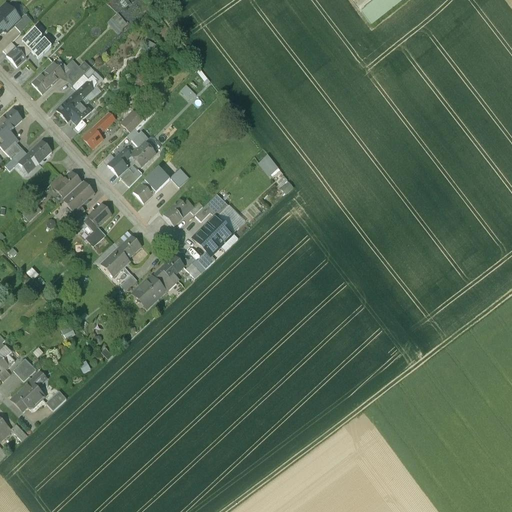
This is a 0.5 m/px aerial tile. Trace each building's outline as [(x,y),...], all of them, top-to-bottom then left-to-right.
[(401,0),(377,0),(361,13),(371,26),(403,1),(401,0)] [(6,6),(0,11),(0,33),(6,33),(13,27),(17,24),(16,23),(11,17),(14,14),(6,6)] [(119,35),(129,24),(117,13),(107,25),(119,35)] [(24,16),(16,23),(17,24),(13,27),(20,34),(31,23),(24,16)] [(34,30),(21,43),(22,44),(16,50),(15,48),(6,57),(5,57),(16,69),(26,60),(25,59),(31,53),(38,60),(50,48),(34,30)] [(11,43),(2,52),(6,57),(15,48),(11,43)] [(55,63),(32,85),(42,97),(66,75),(55,63)] [(77,67),(65,78),(73,86),(90,69),(85,64),(79,69),(77,67)] [(76,94),(57,113),(68,124),(70,121),(77,127),(90,113),(81,102),(93,92),(90,89),(98,82),(93,76),(88,81),(76,94)] [(12,110),(0,121),(0,136),(5,142),(12,136),(9,133),(22,121),(12,110)] [(121,124),(131,134),(144,120),(134,111),(121,124)] [(110,115),(83,140),(94,152),(103,143),(98,138),(116,121),(110,115)] [(5,142),(0,147),(12,161),(22,152),(16,145),(19,143),(12,136),(5,142)] [(155,154),(138,136),(131,142),(138,150),(133,154),(136,158),(136,164),(140,169),(155,154)] [(26,157),(18,164),(18,165),(28,175),(52,153),(42,142),(26,157)] [(124,151),(108,167),(118,178),(127,169),(123,165),(131,157),(124,151)] [(256,163),(269,179),(279,170),(263,151),(255,157),(258,162),(256,163)] [(12,161),(5,168),(10,173),(18,165),(18,164),(26,157),(22,152),(12,161)] [(141,186),(133,194),(143,205),(152,197),(169,181),(158,169),(141,185),(141,186)] [(120,179),(129,189),(141,176),(137,172),(133,176),(129,171),(120,179)] [(180,171),(170,179),(179,188),(188,180),(180,171)] [(64,181),(60,177),(51,186),(64,201),(68,198),(81,186),(71,175),(64,181)] [(81,186),(68,198),(72,202),(71,203),(72,204),(68,207),(75,214),(81,209),(95,197),(83,184),(81,186)] [(216,197),(195,218),(201,224),(210,215),(222,202),(216,197)] [(180,201),(163,217),(173,228),(182,220),(178,215),(185,207),(183,205),(180,201)] [(185,207),(178,215),(182,220),(190,213),(194,209),(187,201),(183,205),(185,207)] [(222,202),(210,215),(214,219),(215,218),(217,219),(228,208),(222,202)] [(194,209),(190,213),(193,217),(202,208),(199,204),(194,209)] [(100,206),(82,222),(92,233),(85,240),(93,248),(105,237),(97,229),(110,217),(100,206)] [(228,208),(217,219),(233,236),(245,225),(228,208)] [(72,215),(67,220),(72,225),(85,213),(81,209),(75,214),(73,216),(72,215)] [(214,219),(202,231),(219,249),(233,236),(217,219),(215,218),(214,219)] [(202,231),(192,240),(206,254),(210,258),(211,258),(219,249),(202,231)] [(219,249),(224,254),(237,241),(233,236),(219,249)] [(131,239),(101,265),(113,279),(130,264),(128,261),(140,249),(131,239)] [(206,254),(197,263),(205,271),(214,263),(215,262),(211,258),(210,258),(206,254)] [(173,258),(160,270),(162,273),(153,280),(165,293),(177,282),(173,278),(183,269),(173,258)] [(191,266),(185,272),(194,281),(200,275),(191,266)] [(132,278),(120,288),(125,293),(136,283),(132,278)] [(149,281),(136,293),(141,298),(137,302),(144,309),(154,300),(156,302),(165,293),(153,280),(149,281)] [(11,354),(2,345),(0,347),(0,380),(2,383),(9,376),(5,372),(14,364),(8,357),(11,354)] [(26,361),(13,372),(23,384),(36,372),(26,361)] [(39,374),(10,401),(22,413),(27,409),(28,410),(33,409),(44,399),(35,389),(45,380),(39,374)] [(58,393),(45,405),(53,414),(66,401),(58,393)] [(0,420),(0,443),(11,433),(11,432),(0,420)] [(25,437),(16,427),(11,432),(11,433),(19,442),(25,437)]
